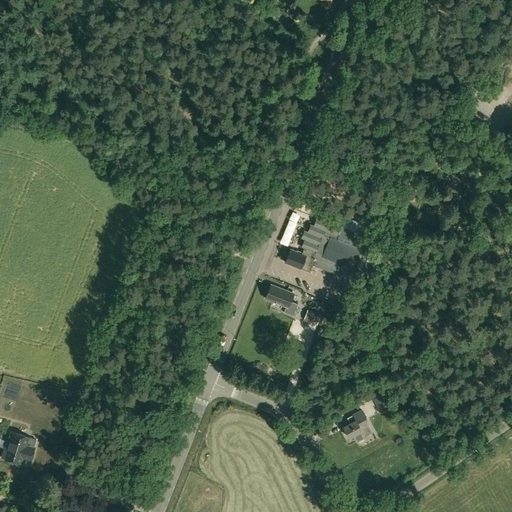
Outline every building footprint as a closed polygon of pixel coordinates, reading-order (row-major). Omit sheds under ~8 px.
[(474,99),(469,93),(458,102),(463,108),(474,99)] [(313,265),(348,279),(361,250),(336,240),(341,228),(321,220),(318,227),(311,224),(308,231),(305,230),(301,238),(305,239),(302,247),(304,248),(302,253),(298,251),(297,252),(291,249),(285,262),(301,268),(310,272),(313,265)] [(284,312),(293,315),(298,304),(291,301),(294,293),(271,284),(266,298),(286,307),(284,312)] [(304,321),(316,325),(320,314),(307,311),(304,321)] [(386,386),(384,388),(371,394),(381,414),(395,406),(386,386)] [(365,436),(358,424),(366,419),(362,411),(348,418),(350,423),(343,427),(349,438),(353,435),(356,440),(365,436)] [(23,459),(31,462),(35,448),(34,447),(36,440),(30,438),(30,437),(12,432),(9,441),(10,441),(7,450),(5,449),(2,458),(22,464),(23,459)]
